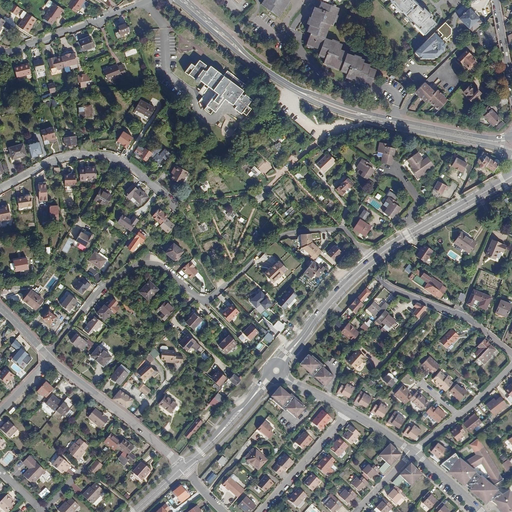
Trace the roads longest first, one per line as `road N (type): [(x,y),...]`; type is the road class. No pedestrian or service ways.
road 1 (residential): [(46,354),(98,292),(137,266),(158,266),(204,302),(277,237),(342,229)]
road 2 (secondary): [(293,88),(357,117),(511,152)]
road 3 (secondary): [(511,137),(394,119),(293,88)]
road 4 (residential): [(0,187),(47,162),(95,153),(132,168),(175,203)]
road 5 (residential): [(50,358),(183,465)]
road 6 (tertiary): [(507,178),(369,262)]
road 7 (residential): [(149,0),(0,54)]
road 8 (residential): [(378,276),(470,321),(511,352)]
road 9 (residential): [(260,511),(347,411)]
road 10 (tertiary): [(369,262),(288,353)]
